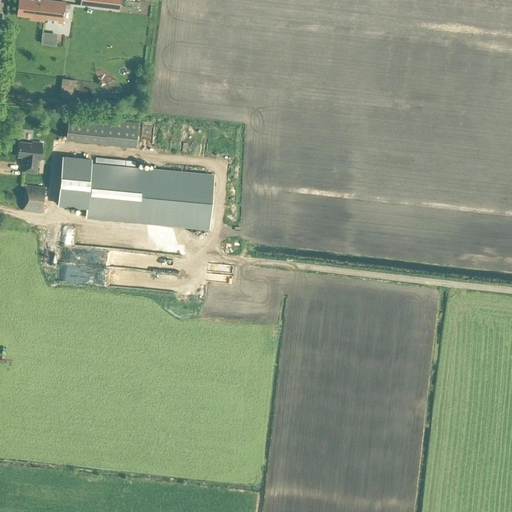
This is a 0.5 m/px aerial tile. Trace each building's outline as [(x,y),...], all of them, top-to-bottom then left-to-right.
[(34,21),(62,24),(65,2),(45,0),(29,0),(30,1),(25,0),(19,0),(17,15),(30,17),(30,19),(34,19),(34,21)] [(84,0),(84,5),(114,9),(114,0),(84,0)] [(43,32),(42,44),(56,46),(57,34),(43,32)] [(59,66),(58,73),(67,74),(68,67),(59,66)] [(71,98),(74,80),(62,78),(59,97),(71,98)] [(138,123),(69,115),(66,139),(136,147),(138,123)] [(18,142),(17,157),(24,158),(23,171),(36,172),(37,159),(40,159),(41,143),(31,142),(31,143),(18,142)] [(63,157),(58,204),(86,207),(85,216),(208,229),(213,177),(91,164),(92,160),(63,157)] [(50,184),(25,181),(23,210),(47,212),(50,184)] [(84,250),(84,247),(62,246),(62,261),(90,262),(90,250),(84,250)]
